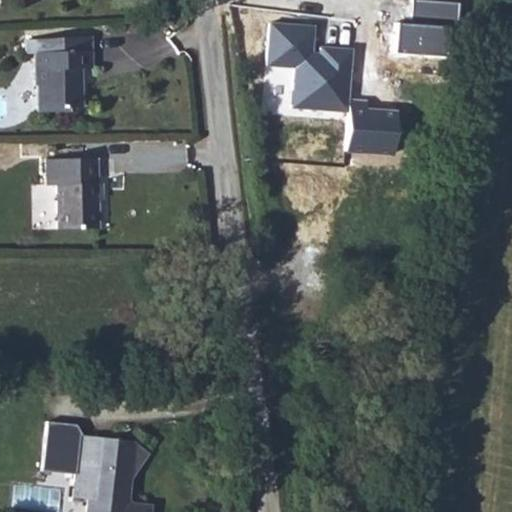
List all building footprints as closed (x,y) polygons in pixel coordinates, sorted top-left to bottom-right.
[(104,58),(103,20),(49,22),(50,42),(56,42),(58,73),(62,73),(63,101),(81,101),(81,97),(102,96),(101,74),(92,74),(91,59),(104,58)] [(313,26),(269,24),(266,67),(291,68),(289,109),(344,112),(345,98),(349,51),(311,48),(313,26)] [(366,99),(345,98),(344,112),(341,155),(393,159),(396,110),(366,108),(366,99)] [(109,149),(57,151),(58,175),(67,175),(69,216),(109,215),(109,191),(114,191),(114,174),(109,173),(109,149)] [(93,411),(56,408),(52,457),(86,460),(84,484),(92,485),(88,511),(157,511),(159,493),(133,491),(134,462),(156,443),(143,426),(92,421),(93,411)]
